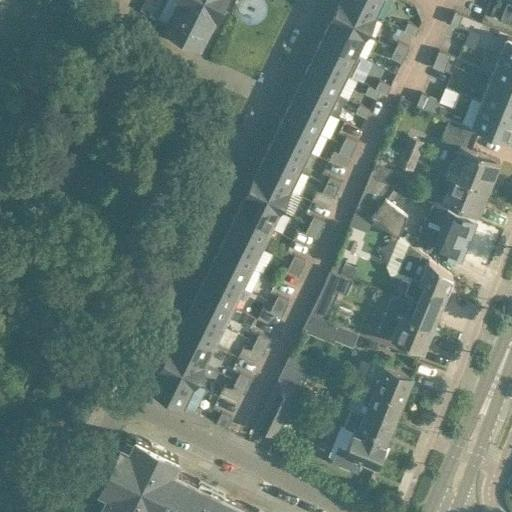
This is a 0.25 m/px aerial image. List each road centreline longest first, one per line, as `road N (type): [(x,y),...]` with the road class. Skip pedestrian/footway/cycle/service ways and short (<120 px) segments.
road 1 (residential): [(122,406),(317,0)]
road 2 (residential): [(122,406),(345,511)]
road 3 (tertiary): [(498,373),(425,511)]
road 4 (tertiary): [(457,511),(498,373)]
